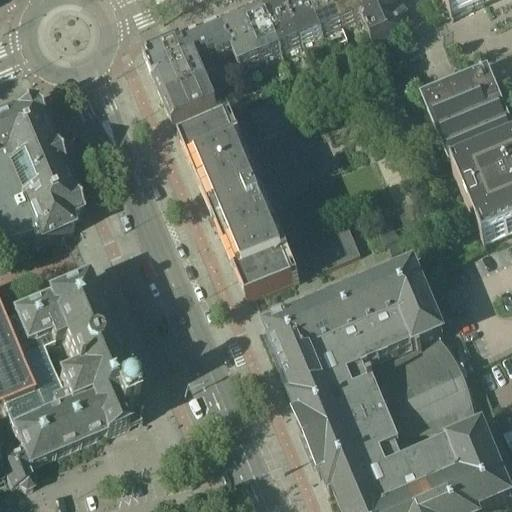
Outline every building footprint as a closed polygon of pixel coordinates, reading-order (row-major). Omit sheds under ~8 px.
[(306,0),(294,0),(284,4),(302,48),(323,39),(306,0)] [(330,0),(306,0),(323,39),(343,31),(330,0)] [(353,0),(330,0),(343,31),(361,24),(363,22),(353,0)] [(393,37),(377,0),(353,0),(363,22),(361,24),(371,47),(393,37)] [(507,242),(511,239),(511,0),(441,0),(451,23),(453,22),(453,20),(472,12),(473,14),(475,13),(474,11),(483,7),(483,9),(486,8),(485,6),(500,0),(504,0),(505,0),(511,0),(511,130),(487,70),(420,99),(449,167),(450,167),(453,175),(451,175),(484,253),(507,243),(507,242)] [(284,4),(264,13),(282,56),(302,48),(284,4)] [(282,56),(264,13),(243,21),(262,65),(282,56)] [(243,21),(221,31),(233,58),(233,59),(239,74),(262,65),(243,21)] [(221,31),(188,45),(194,60),(204,56),(208,64),(214,62),(216,66),(233,59),(233,58),(221,31)] [(188,45),(149,61),(146,64),(145,65),(146,68),(154,87),(198,69),(194,60),(188,45)] [(198,69),(154,87),(162,107),(206,88),(198,69)] [(242,81),(239,75),(230,79),(232,85),(242,81)] [(269,89),(266,82),(257,86),(260,93),(269,89)] [(206,88),(162,107),(172,130),(216,112),(206,88)] [(247,92),(239,96),(241,101),(249,97),(247,92)] [(303,126),(292,99),(249,118),(260,144),(303,126)] [(64,182),(50,150),(42,131),(34,110),(11,119),(11,120),(0,124),(0,178),(6,176),(32,237),(25,239),(31,254),(32,254),(64,240),(72,237),(67,228),(81,222),(72,201),(71,201),(63,182),(64,182)] [(293,288),(262,215),(225,127),(179,147),(180,149),(188,145),(191,153),(186,155),(193,172),(198,170),(201,178),(196,180),(203,196),(208,194),(211,202),(206,204),(213,219),(211,220),(211,222),(218,219),(223,229),(216,232),(216,234),(219,233),(225,248),(230,246),(233,254),(228,256),(228,257),(235,272),(240,270),(243,279),(238,281),(245,297),(250,295),(254,303),(246,306),(246,308),(252,306),(293,288)] [(410,214),(398,219),(402,229),(414,224),(410,214)] [(389,223),(377,228),(381,238),(393,233),(389,223)] [(415,225),(403,230),(407,240),(419,235),(415,225)] [(305,252),(314,274),(316,279),(359,261),(348,234),(305,252)] [(394,234),(382,239),(386,249),(398,244),(394,234)] [(420,236),(408,241),(412,251),(424,246),(420,236)] [(399,245),(386,250),(391,260),(403,255),(399,245)] [(424,247),(412,252),(417,262),(428,257),(424,247)] [(403,256),(391,261),(395,271),(407,266),(403,256)] [(414,271),(286,325),(265,334),(293,403),(289,404),(297,424),(295,424),(309,458),(310,460),(319,482),(321,481),(330,500),(334,498),(339,511),(491,511),(511,503),(481,432),(401,467),(400,464),(394,451),(398,450),(395,443),(414,440),(473,430),(472,425),(472,422),(471,417),(470,414),(468,409),(465,400),(467,399),(456,372),(454,373),(451,367),(447,361),(444,355),(442,352),(438,346),(374,394),(371,388),(372,388),(370,385),(367,386),(361,373),(442,340),(414,271)] [(103,441),(104,443),(140,428),(128,399),(133,398),(123,376),(121,377),(84,289),(12,319),(13,323),(1,328),(0,324),(0,416),(3,416),(20,455),(28,473),(103,441)] [(414,440),(395,443),(398,450),(394,451),(400,464),(420,455),(414,440)] [(28,473),(20,455),(0,463),(0,475),(3,482),(10,497),(18,493),(24,497),(31,494),(33,486),(28,473)]
